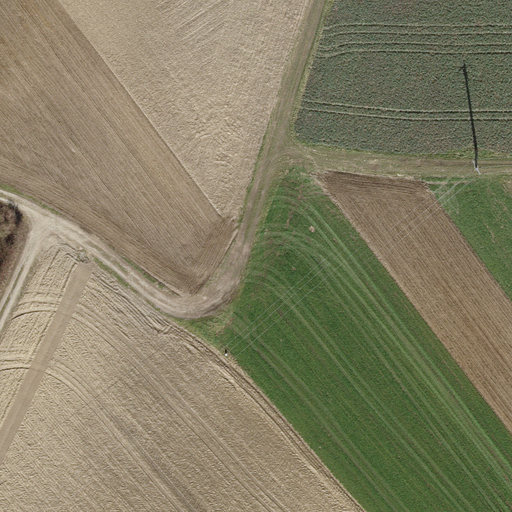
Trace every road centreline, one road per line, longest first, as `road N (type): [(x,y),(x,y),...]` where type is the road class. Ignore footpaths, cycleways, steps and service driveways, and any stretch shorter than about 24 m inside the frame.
road 1 (track): [(326,0),(225,295),(191,311),(158,301),(49,220),(0,200)]
road 2 (track): [(276,153),(511,165)]
